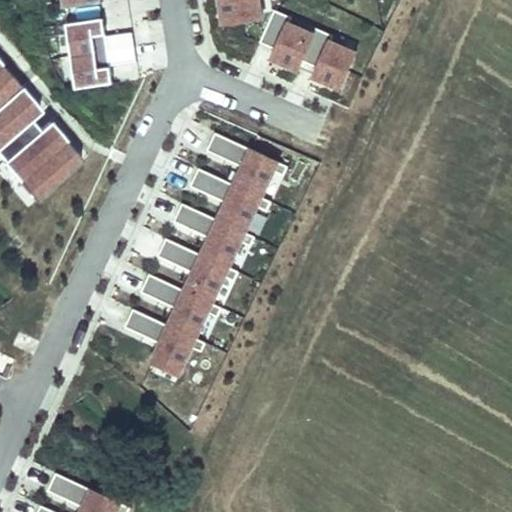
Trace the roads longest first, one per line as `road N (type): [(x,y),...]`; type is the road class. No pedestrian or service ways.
road 1 (residential): [(177,74),(29,403)]
road 2 (residential): [(308,126),(177,74)]
